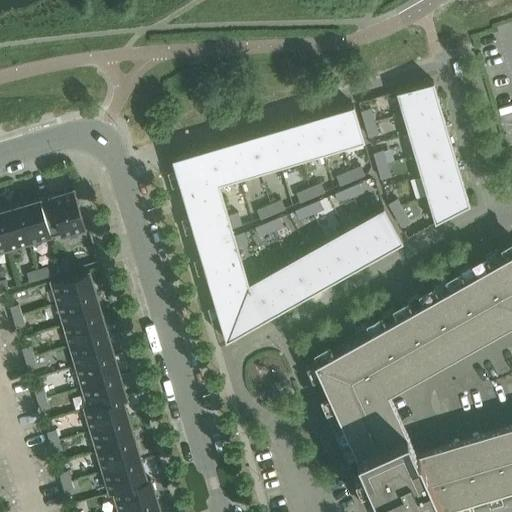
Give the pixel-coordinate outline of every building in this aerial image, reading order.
[(469,202),(433,80),(396,91),(435,222),(469,202)] [(219,183),(364,141),(353,104),(337,108),(172,157),(226,339),(402,240),(383,206),(248,282),(238,247),(234,234),(232,227),(228,214),(219,183)] [(371,108),(361,111),(365,123),(375,120),(371,108)] [(369,136),(378,133),(375,120),(365,123),(369,136)] [(374,153),(377,165),(387,162),(383,150),(374,153)] [(381,178),(391,175),(387,162),(377,165),(381,178)] [(364,174),(361,165),(348,170),(352,179),(364,174)] [(340,184),(352,179),(348,170),(336,175),(340,184)] [(325,191),(321,182),(309,187),(312,196),(325,191)] [(363,192),(359,182),(347,187),(351,197),(363,192)] [(65,190),(39,198),(50,236),(85,226),(76,195),(74,186),(65,189),(65,190)] [(300,201),(312,196),(309,187),(296,192),(300,201)] [(351,197),(347,187),(335,193),(339,202),(351,197)] [(50,236),(39,198),(18,204),(29,242),(50,236)] [(273,213),(285,208),(281,198),(269,204),(273,213)] [(389,203),(395,215),(404,210),(397,198),(389,203)] [(323,208),(319,199),(307,204),(311,214),(323,208)] [(29,242),(18,204),(0,209),(0,218),(9,248),(29,242)] [(261,218),(273,213),(269,204),(257,209),(261,218)] [(311,214),(307,204),(295,210),(299,219),(311,214)] [(402,226),(410,221),(404,210),(395,215),(402,226)] [(242,224),(238,211),(228,214),(232,227),(242,224)] [(267,221),(271,230),(283,225),(279,216),(267,221)] [(0,250),(9,248),(0,218),(0,250)] [(259,236),(271,230),(267,221),(255,226),(259,236)] [(248,244),(244,231),(234,234),(238,247),(248,244)] [(511,248),(314,360),(382,511),(429,511),(511,487),(511,248)] [(68,260),(58,263),(61,272),(71,269),(68,260)] [(48,266),(37,269),(40,278),(50,275),(48,266)] [(37,269),(27,272),(30,281),(40,278),(37,269)] [(96,292),(89,270),(52,281),(58,303),(96,292)] [(6,278),(0,280),(0,289),(9,287),(6,278)] [(102,312),(96,292),(58,303),(64,324),(102,312)] [(19,303),(10,306),(13,316),(22,313),(19,303)] [(108,333),(102,312),(64,324),(70,344),(108,333)] [(22,313),(13,316),(16,326),(25,324),(22,313)] [(114,354),(108,333),(70,344),(77,365),(114,354)] [(31,345),(22,347),(25,358),(34,355),(31,345)] [(120,375),(114,354),(77,365),(83,386),(120,375)] [(34,355),(25,358),(28,368),(37,365),(34,355)] [(126,395),(120,375),(83,386),(89,406),(85,407),(126,395)] [(43,386),(35,389),(38,399),(47,396),(43,386)] [(127,396),(126,395),(85,407),(91,428),(129,417),(123,398),(127,396)] [(47,396),(38,399),(41,409),(50,407),(47,396)] [(135,438),(129,417),(91,428),(97,449),(135,438)] [(56,428),(47,431),(50,441),(59,439),(56,428)] [(141,459),(135,438),(97,449),(103,470),(141,459)] [(59,439),(50,441),(53,452),(62,449),(59,439)] [(147,478),(141,459),(103,470),(109,491),(151,478),(151,477),(147,478)] [(68,470),(59,472),(62,483),(71,480),(68,470)] [(157,499),(151,478),(109,491),(110,493),(114,492),(119,511),(157,499)] [(71,480),(62,483),(65,493),(74,490),(71,480)] [(161,511),(157,499),(119,511),(161,511)]
